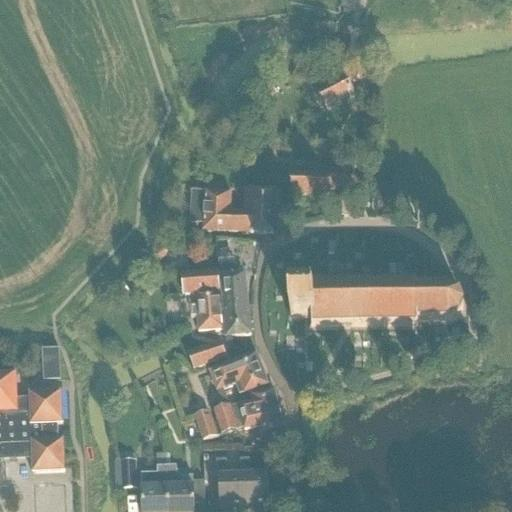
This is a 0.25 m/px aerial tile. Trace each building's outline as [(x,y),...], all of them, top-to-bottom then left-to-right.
[(344,77),(317,91),(327,112),(355,98),(344,77)] [(252,193),(251,235),(273,236),(274,221),(286,221),(287,211),(283,211),(284,196),(328,198),(329,176),(292,174),(292,186),(275,186),(274,194),(252,193)] [(362,180),(331,178),(330,193),(361,194),(362,180)] [(203,233),(229,234),(251,235),(252,193),(244,192),(243,214),(230,214),(231,195),(205,194),(192,193),(190,225),(203,225),(203,233)] [(346,200),(334,201),(335,219),(347,218),(346,200)] [(163,240),(151,252),(161,263),(174,251),(163,240)] [(194,253),(194,243),(176,243),(176,253),(194,253)] [(228,260),(227,244),(219,245),(221,260),(228,260)] [(219,269),(224,309),(248,307),(245,276),(236,277),(235,267),(219,269)] [(218,274),(182,277),(184,297),(195,296),(199,334),(223,332),(218,274)] [(450,292),(447,291),(418,291),(418,286),(312,287),(312,297),(291,297),(291,320),(312,320),(312,330),(418,329),(418,325),(446,325),(448,325),(450,324),(453,323),(455,322),(457,321),(458,319),(460,317),(461,314),(462,312),(462,310),(462,308),(462,307),(462,304),(462,302),(460,300),(459,298),(458,297),(456,295),(454,294),(452,293),(450,292)] [(248,307),(224,309),(224,315),(223,315),(225,340),(251,337),(248,307)] [(194,371),(227,360),(220,343),(188,354),(194,371)] [(43,383),(61,382),(59,351),(42,351),(43,383)] [(256,356),(209,374),(217,394),(235,387),(239,398),(268,387),(256,356)] [(16,376),(0,376),(0,461),(32,460),(33,476),(65,475),(63,442),(59,443),(58,427),(63,427),(61,394),(29,396),(29,401),(17,402),(16,376)] [(285,439),(274,392),(250,397),(252,404),(238,407),(244,432),(262,428),(266,443),(285,439)] [(222,437),(238,432),(229,407),(214,412),(222,437)] [(202,443),(217,439),(209,413),(194,418),(202,443)] [(244,478),(244,511),(269,511),(268,477),(251,477),(250,461),(240,462),(241,478),(244,478)] [(219,479),(220,511),(244,511),(244,478),(241,478),(226,478),(226,462),(216,462),(216,479),(219,479)] [(121,492),(138,492),(136,463),(120,463),(121,492)] [(177,468),(166,469),(168,511),(194,511),(193,489),(175,490),(174,483),(177,483),(177,468)] [(168,511),(166,469),(157,469),(157,475),(141,476),(142,491),(142,511),(168,511)]
